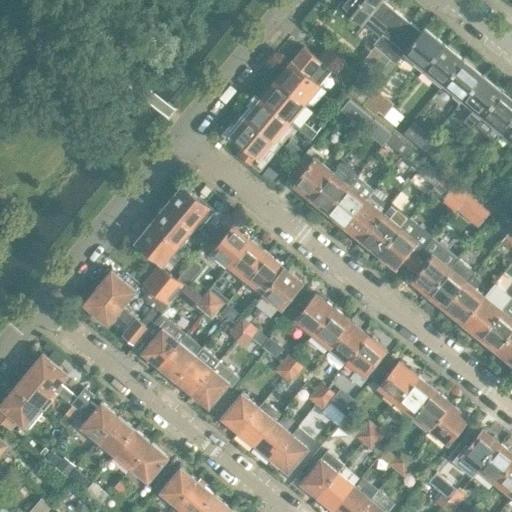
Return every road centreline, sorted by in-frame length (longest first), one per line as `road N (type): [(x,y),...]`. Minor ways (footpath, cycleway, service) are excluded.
road 1 (residential): [(511,406),(179,134)]
road 2 (residential): [(36,306),(288,511)]
road 3 (residential): [(36,306),(179,134)]
road 4 (residential): [(179,134),(289,0)]
